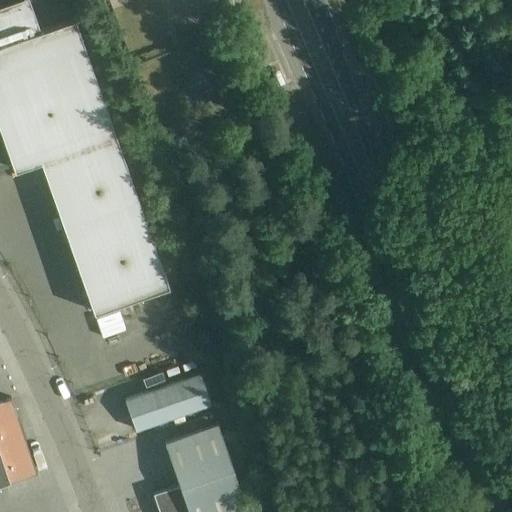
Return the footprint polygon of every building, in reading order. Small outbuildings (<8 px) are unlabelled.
[(127,20),(121,3),(112,6),(118,24),(127,20)] [(0,128),(14,169),(39,160),(93,312),(168,285),(74,18),(33,32),(24,6),(0,14),(0,128)] [(200,372),(124,399),(135,429),(210,403),(200,372)] [(0,399),(0,484),(10,481),(36,471),(9,396),(0,399)] [(217,422),(164,440),(179,484),(153,493),(159,511),(243,511),(248,511),(217,422)] [(95,447),(117,443),(115,434),(94,439),(95,447)]
